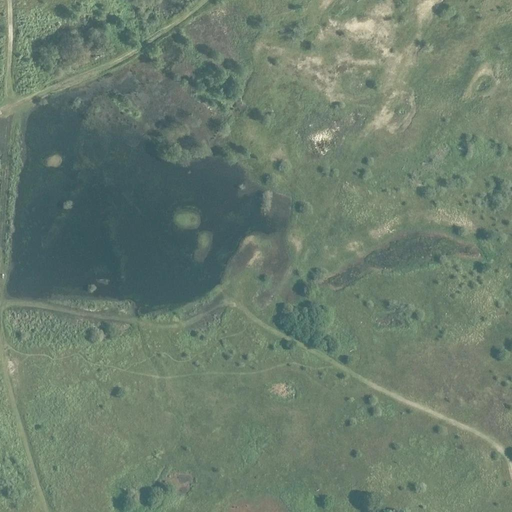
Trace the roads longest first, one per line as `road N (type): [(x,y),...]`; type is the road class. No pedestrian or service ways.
road 1 (track): [(11,106),(128,55),(204,0)]
road 2 (track): [(44,511),(0,351)]
